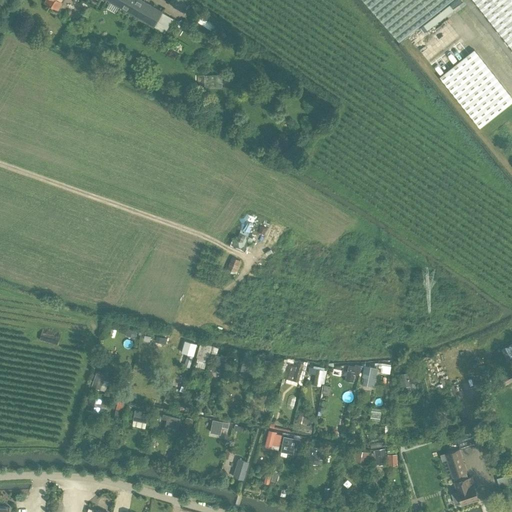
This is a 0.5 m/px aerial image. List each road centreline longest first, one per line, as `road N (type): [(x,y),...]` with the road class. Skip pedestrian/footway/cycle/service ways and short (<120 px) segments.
road 1 (track): [(0,159),(172,220),(245,257),(244,273),(219,295)]
road 2 (unclassified): [(0,476),(101,479),(215,511)]
